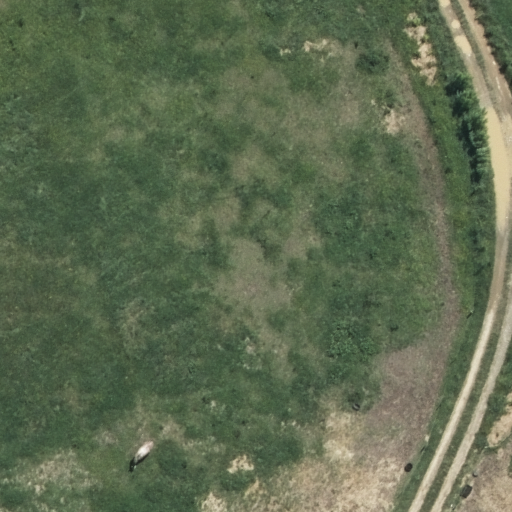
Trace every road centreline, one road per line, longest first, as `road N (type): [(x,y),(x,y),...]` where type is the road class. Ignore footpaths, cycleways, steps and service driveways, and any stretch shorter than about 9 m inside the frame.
road 1 (track): [(511,197),(498,361),(433,511)]
road 2 (track): [(460,0),(511,117)]
